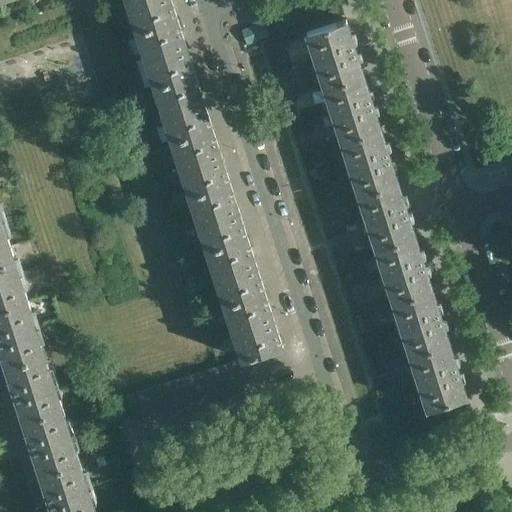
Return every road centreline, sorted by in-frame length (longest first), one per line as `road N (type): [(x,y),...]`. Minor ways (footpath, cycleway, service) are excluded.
road 1 (residential): [(207,5),(372,503)]
road 2 (residential): [(395,0),(465,218)]
road 3 (residential): [(465,218),(511,366)]
road 4 (residential): [(372,503),(511,460)]
